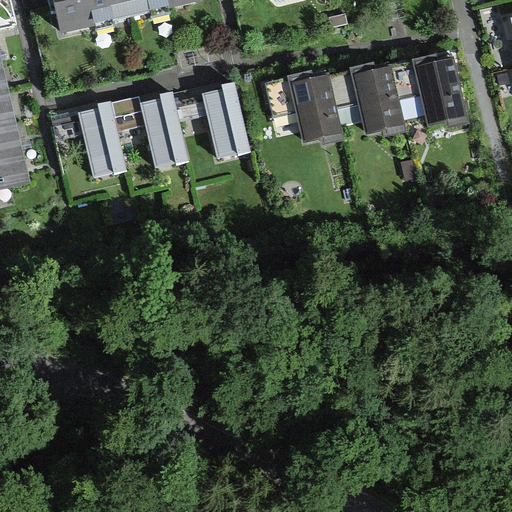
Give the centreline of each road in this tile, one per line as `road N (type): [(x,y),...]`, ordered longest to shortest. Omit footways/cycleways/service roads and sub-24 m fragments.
road 1 (residential): [(369,511),(239,441),(93,386),(0,363)]
road 2 (track): [(511,386),(408,410),(275,408),(199,425)]
